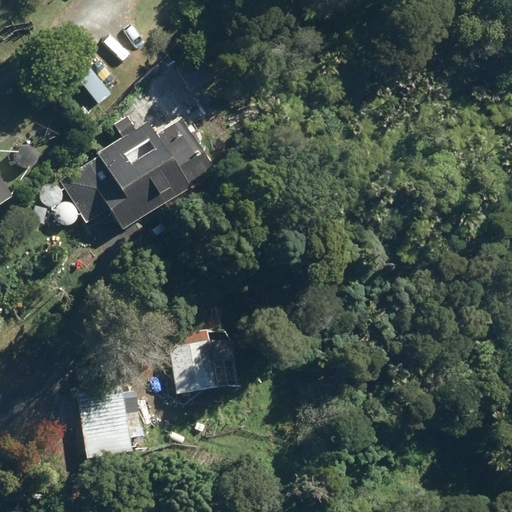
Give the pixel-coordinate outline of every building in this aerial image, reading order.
[(192,129),(184,117),(160,133),(150,117),(57,178),(88,224),(112,209),(126,230),(222,167),(195,126),(192,129)] [(0,203),(19,191),(0,161),(0,203)] [(221,384),(213,337),(171,345),(179,391),(221,384)] [(125,381),(79,390),(91,456),(137,448),(125,381)] [(150,485),(148,469),(136,471),(138,487),(150,485)]
